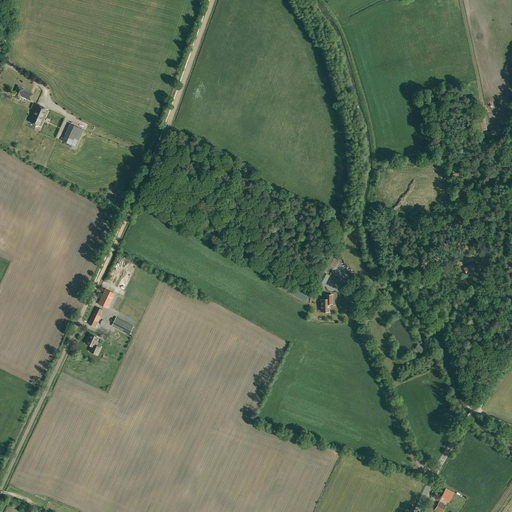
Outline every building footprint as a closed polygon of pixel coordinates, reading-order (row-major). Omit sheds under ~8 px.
[(31,100),(33,94),(22,89),(23,88),(18,86),(13,97),(18,99),(19,96),(20,97),(21,96),(31,100)] [(48,110),(36,105),(29,121),(40,126),(48,110)] [(477,143),(484,142),(482,130),(487,130),(485,117),(474,119),(476,131),(475,132),(477,143)] [(63,138),(62,141),(76,147),(84,130),(78,127),(77,130),(77,131),(74,139),(65,135),(63,138)] [(346,278),(342,276),(334,271),(339,262),(336,261),(338,258),(335,256),(336,254),(333,250),(317,284),(323,287),(329,275),(347,285),(348,282),(346,278)] [(472,263),(463,268),(467,273),(475,269),(472,263)] [(115,293),(105,289),(98,304),(108,308),(115,293)] [(117,311),(124,298),(116,294),(109,307),(117,311)] [(325,299),(320,300),(320,307),(321,307),(321,311),(329,311),(329,307),(330,307),(330,304),(333,304),(332,295),(325,295),(325,299)] [(138,316),(143,305),(135,301),(130,312),(138,316)] [(100,316),(100,315),(103,309),(96,306),(88,324),(95,327),(100,316)] [(120,311),(117,317),(116,316),(111,325),(129,335),(134,326),(123,320),(126,314),(120,311)] [(96,345),(97,342),(95,341),(97,337),(90,334),(88,338),(90,338),(87,343),(87,344),(92,346),(89,351),(97,355),(101,347),(96,345)] [(448,502),(454,493),(446,488),(440,498),(448,502)] [(438,511),(442,511),(446,505),(439,501),(435,510),(438,511)]
